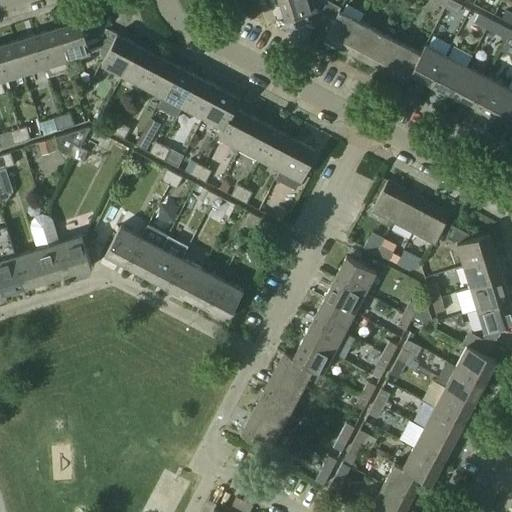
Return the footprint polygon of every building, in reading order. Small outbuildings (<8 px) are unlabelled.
[(308,18),(318,23),(324,13),(317,9),(314,0),(279,0),(285,19),(306,12),(308,18)] [(458,12),(462,4),(454,0),(448,0),(445,6),(458,12)] [(335,18),(324,13),(318,23),(329,29),(324,39),(345,50),(360,21),(339,10),(335,18)] [(511,23),(511,13),(506,10),(501,18),(511,23)] [(474,21),(486,27),(491,19),(479,13),(474,21)] [(87,18),(58,27),(68,58),(91,51),(84,31),(90,29),(95,22),(87,18)] [(308,19),(304,28),(313,33),(318,24),(308,19)] [(499,34),(503,26),(491,19),(486,27),(499,34)] [(345,50),(365,61),(381,32),(360,21),(345,50)] [(46,65),(68,58),(58,27),(36,33),(46,65)] [(401,42),(381,32),(365,61),(385,71),(401,42)] [(25,72),(46,65),(36,33),(15,40),(25,72)] [(102,62),(123,74),(138,45),(117,33),(102,62)] [(421,53),(410,73),(411,73),(431,84),(446,55),(445,54),(450,43),(432,34),(427,45),(425,44),(421,53)] [(0,69),(3,79),(25,72),(15,40),(0,44),(0,69)] [(401,42),(385,71),(406,82),(411,73),(410,73),(421,53),(401,42)] [(158,55),(138,45),(123,74),(143,84),(158,55)] [(143,84),(163,95),(178,66),(158,55),(143,84)] [(451,95),(467,65),(446,55),(431,84),(451,95)] [(451,95),(471,105),(487,76),(467,65),(451,95)] [(178,115),(183,105),(199,76),(178,66),(163,95),(158,104),(178,115)] [(183,105),(204,116),(219,87),(199,76),(183,105)] [(492,116),(507,87),(487,76),(471,105),(492,116)] [(511,76),(507,87),(492,116),(511,126),(511,125),(511,76)] [(240,98),(219,87),(204,116),(223,126),(224,126),(235,106),(235,107),(240,98)] [(219,135),(240,146),(255,117),(235,107),(235,106),(224,126),(223,126),(219,135)] [(70,112),(62,115),(66,127),(73,125),(70,112)] [(57,129),(66,127),(62,115),(53,117),(57,129)] [(276,128),(255,117),(240,146),(260,157),(276,128)] [(160,123),(150,118),(136,145),(146,150),(160,123)] [(109,131),(117,135),(122,123),(115,119),(109,131)] [(117,135),(124,139),(130,127),(122,123),(117,135)] [(26,126),(18,128),(22,140),(30,138),(26,126)] [(80,146),(90,128),(88,127),(55,137),(58,148),(75,157),(80,146)] [(14,143),(22,140),(18,128),(10,131),(14,143)] [(260,157),(280,167),(296,138),(276,128),(260,157)] [(80,146),(75,157),(82,161),(88,150),(92,142),(85,138),(80,146)] [(317,149),(296,138),(280,167),(302,178),(317,149)] [(54,147),(51,139),(39,143),(41,151),(54,147)] [(149,152),(157,156),(163,144),(155,140),(149,152)] [(157,156),(165,160),(171,148),(163,144),(157,156)] [(2,154),(6,166),(14,164),(10,152),(2,154)] [(190,173),(198,177),(204,166),(196,162),(190,173)] [(198,177),(205,181),(211,170),(204,166),(198,177)] [(161,179),(169,183),(175,172),(167,168),(161,179)] [(183,176),(175,172),(169,183),(177,187),(183,176)] [(372,207),(394,219),(409,190),(388,178),(372,207)] [(231,195),(239,199),(245,187),(237,183),(231,195)] [(239,199),(246,203),(252,191),(245,187),(239,199)] [(202,201),(209,205),(216,193),(208,189),(202,201)] [(394,219),(414,229),(429,200),(409,190),(394,219)] [(223,197),(216,193),(209,205),(217,209),(223,197)] [(440,230),(451,236),(457,226),(446,220),(450,211),(429,200),(414,229),(435,240),(440,230)] [(274,217),(282,221),(288,210),(280,206),(274,217)] [(242,222),(250,226),(256,214),(248,210),(242,222)] [(263,218),(256,214),(250,226),(257,230),(263,218)] [(48,279),(69,273),(60,241),(53,220),(49,217),(45,216),(40,217),(36,219),(33,222),(32,227),(33,231),(38,248),(48,279)] [(105,253),(127,264),(142,235),(121,224),(105,253)] [(127,264),(147,275),(162,245),(168,235),(148,224),(142,235),(127,264)] [(16,255),(7,225),(0,227),(0,281),(4,293),(26,286),(16,255)] [(488,232),(470,237),(469,233),(457,226),(451,236),(458,240),(458,241),(457,241),(465,265),(496,255),(488,232)] [(82,234),(60,241),(69,273),(92,265),(82,234)] [(381,245),(376,253),(389,259),(393,251),(397,244),(384,238),(381,245)] [(376,253),(381,245),(368,239),(364,247),(376,253)] [(147,275),(167,285),(182,256),(162,245),(147,275)] [(38,248),(16,255),(26,286),(48,279),(38,248)] [(347,255),(335,276),(364,292),(376,270),(347,255)] [(465,265),(471,287),(503,277),(496,255),(465,265)] [(202,267),(182,256),(167,285),(188,296),(202,267)] [(188,296),(208,306),(223,277),(202,267),(188,296)] [(354,312),(364,292),(335,276),(325,296),(354,312)] [(244,288),(223,277),(208,306),(228,317),(244,288)] [(471,287),(456,291),(463,313),(478,309),(509,298),(503,277),(471,287)] [(428,286),(432,299),(441,296),(437,283),(428,286)] [(431,318),(424,295),(419,305),(413,315),(436,327),(437,320),(436,316),(431,318)] [(325,296),(314,317),(343,332),(354,312),(325,296)] [(445,309),(441,296),(432,299),(436,312),(445,309)] [(486,331),(482,339),(493,344),(500,331),(498,326),(511,321),(511,306),(509,298),(478,309),(485,330),(486,330),(486,331)] [(404,313),(412,317),(413,315),(419,305),(410,300),(404,313)] [(412,317),(404,313),(397,325),(406,329),(412,317)] [(332,352),(343,332),(314,317),(303,337),(332,352)] [(303,337),(293,356),(293,357),(313,368),(322,373),(332,352),(303,337)] [(487,355),(493,344),(482,339),(477,349),(467,344),(456,366),(485,381),(496,359),(487,355)] [(391,357),(397,345),(389,341),(383,353),(391,357)] [(403,348),(396,360),(405,365),(411,352),(403,348)] [(302,389),(313,368),(293,357),(293,356),(284,352),(273,373),(302,389)] [(391,357),(383,353),(376,365),(385,370),(391,357)] [(396,360),(390,373),(398,377),(405,365),(396,360)] [(474,401),(485,381),(456,366),(446,361),(436,381),(445,386),(474,401)] [(262,393),(291,409),(302,389),(273,373),(262,393)] [(368,381),(361,393),(370,398),(376,385),(368,381)] [(445,386),(434,406),(463,421),(474,401),(445,386)] [(382,388),(375,401),(383,405),(390,393),(382,388)] [(281,429),(291,409),(262,393),(252,414),(281,429)] [(355,406),(363,410),(370,398),(361,393),(355,406)] [(375,401),(369,413),(377,417),(383,405),(375,401)] [(434,406),(424,426),(453,441),(463,421),(434,406)] [(281,429),(252,414),(241,434),(270,450),(281,429)] [(413,446),(442,462),(453,441),(424,426),(410,419),(399,439),(413,446)] [(346,422),(340,434),(348,439),(355,426),(346,422)] [(354,441),(362,446),(368,433),(360,429),(354,441)] [(348,439),(340,434),(334,446),(342,451),(348,439)] [(354,441),(347,454),(356,458),(362,446),(354,441)] [(413,446),(403,466),(423,477),(423,478),(432,482),(442,462),(413,446)] [(412,498),(423,478),(423,477),(403,466),(394,461),(383,483),(412,498)] [(324,485),(331,473),(322,468),(316,481),(324,485)] [(336,475),(329,488),(338,492),(344,480),(336,475)] [(404,511),(412,498),(383,483),(372,503),(388,511),(404,511)] [(238,511),(245,500),(237,496),(230,508),(237,511),(238,511)] [(245,500),(238,511),(248,511),(253,504),(245,500)]
